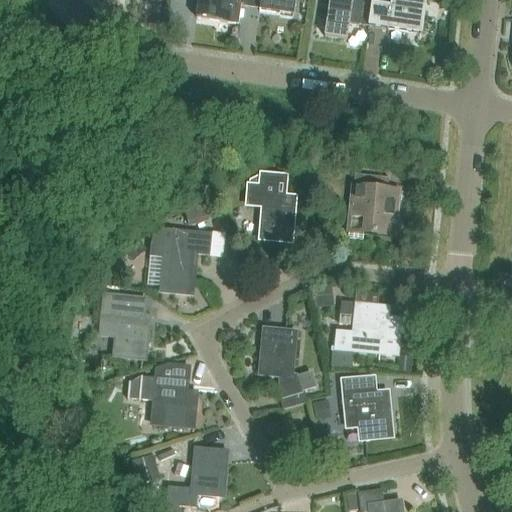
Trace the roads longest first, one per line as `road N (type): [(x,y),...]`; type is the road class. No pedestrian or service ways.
road 1 (residential): [(456,293),(349,274),(224,319),(209,341),(276,476),(292,488),(460,456)]
road 2 (residential): [(475,108),(148,62),(81,27),(62,0)]
road 3 (residential): [(456,293),(475,108)]
road 4 (residential): [(460,456),(452,380),(456,293)]
